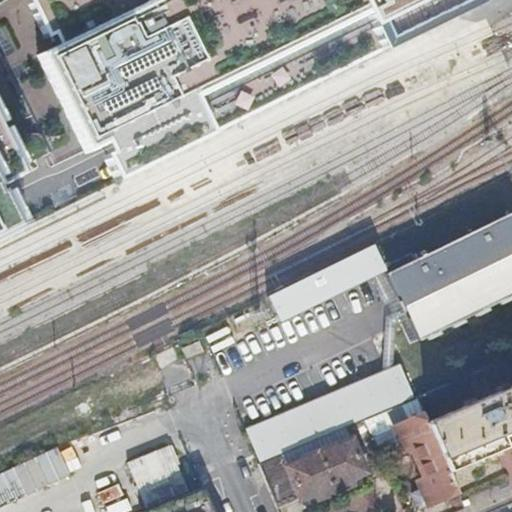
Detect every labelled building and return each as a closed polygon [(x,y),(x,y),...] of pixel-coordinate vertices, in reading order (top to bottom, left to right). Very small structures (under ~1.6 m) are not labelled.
[(58,52),(44,59),(88,148),(102,141),(114,166),(121,180),(215,134),(209,120),(205,112),(374,30),(378,40),(384,52),(478,5),(475,0),(164,0),(153,6),(149,0),(40,0),(35,4),(58,52)] [(0,235),(20,226),(13,211),(3,190),(0,190),(0,185),(25,173),(0,122),(0,235)] [(511,216),(510,212),(385,273),(402,308),(408,320),(418,340),(511,293),(511,216)] [(386,371),(246,432),(258,463),(313,440),(364,418),(416,396),(400,366),(386,371)] [(511,384),(428,422),(449,471),(511,443),(511,384)] [(416,396),(364,418),(379,451),(400,442),(393,426),(423,413),(416,396)] [(428,422),(423,413),(393,426),(400,442),(403,450),(411,447),(424,477),(417,480),(420,489),(412,493),(419,508),(458,490),(449,471),(428,422)] [(364,418),(313,440),(334,490),(352,482),(350,476),(364,470),(363,469),(383,460),(379,451),(364,418)] [(313,440),(258,463),(277,507),(300,497),(301,497),(313,492),(316,498),(334,490),(313,440)] [(126,461),(145,507),(187,490),(168,444),(126,461)] [(57,446),(0,472),(0,504),(70,474),(57,446)] [(212,511),(202,486),(142,511),(212,511)]
